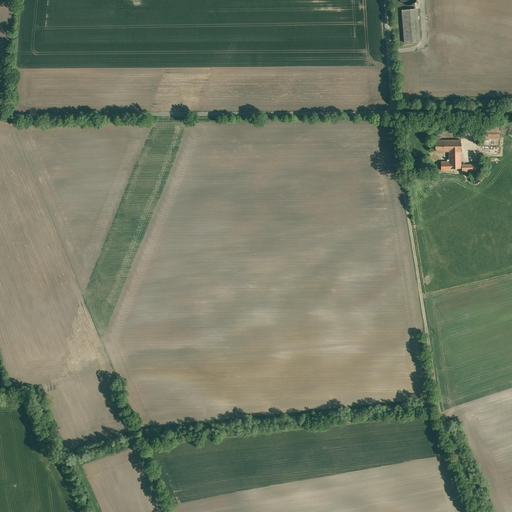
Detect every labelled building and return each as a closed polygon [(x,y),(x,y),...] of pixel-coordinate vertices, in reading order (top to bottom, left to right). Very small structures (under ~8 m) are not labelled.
[(417,9),(402,10),(405,43),(420,42),(417,9)] [(481,122),(481,138),(499,138),(498,121),(481,122)] [(461,140),(436,141),(436,151),(449,151),(461,151),(461,140)] [(461,168),(461,151),(449,151),(449,162),(441,162),(441,170),(450,170),(450,168),(461,168)] [(482,172),(482,164),(462,164),(462,173),(482,172)]
